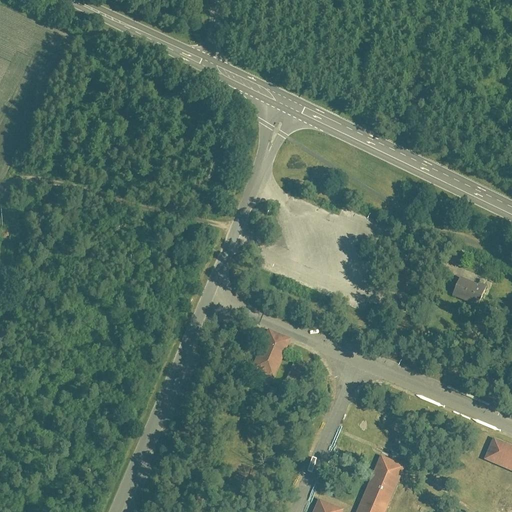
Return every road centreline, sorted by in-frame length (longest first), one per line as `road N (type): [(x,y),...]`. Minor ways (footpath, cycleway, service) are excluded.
road 1 (unclassified): [(287,103),(113,511)]
road 2 (secondary): [(511,210),(287,103)]
road 3 (track): [(431,0),(416,164)]
road 4 (secondary): [(202,65),(66,0)]
